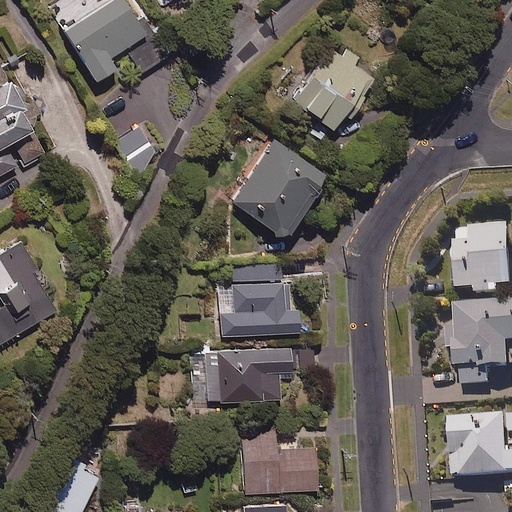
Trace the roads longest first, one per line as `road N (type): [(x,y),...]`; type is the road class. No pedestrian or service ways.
road 1 (residential): [(0,500),(204,98),(222,71),(301,0)]
road 2 (residential): [(432,151),(370,256),(381,511)]
road 3 (residential): [(511,40),(432,151)]
